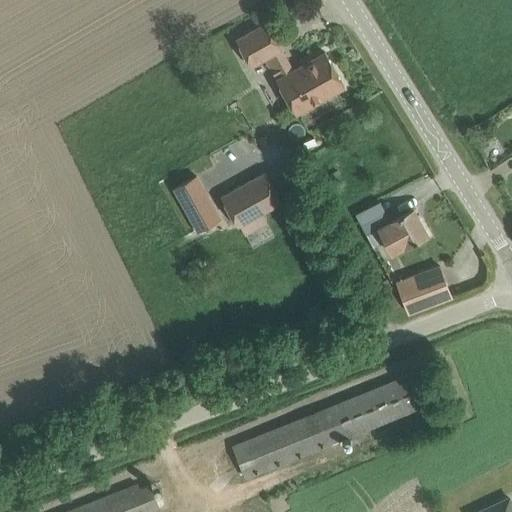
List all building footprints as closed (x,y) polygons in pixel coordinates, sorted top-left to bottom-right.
[(236,39),(251,65),(265,58),(296,114),(345,86),(325,51),(293,69),(281,48),(282,48),(267,21),(236,39)] [(265,171),(222,194),(239,226),(282,202),(265,171)] [(198,174),(173,188),(198,231),(222,218),(198,174)] [(391,221),(379,227),(392,253),(405,246),(428,234),(413,208),(396,217),(391,221)] [(440,265),(397,281),(409,312),(452,295),(440,265)] [(233,445),(246,477),(434,401),(421,369),(233,445)] [(64,511),(149,511),(160,506),(151,484),(140,488),(138,483),(64,511)] [(511,511),(511,502),(509,497),(476,511),(511,511)]
